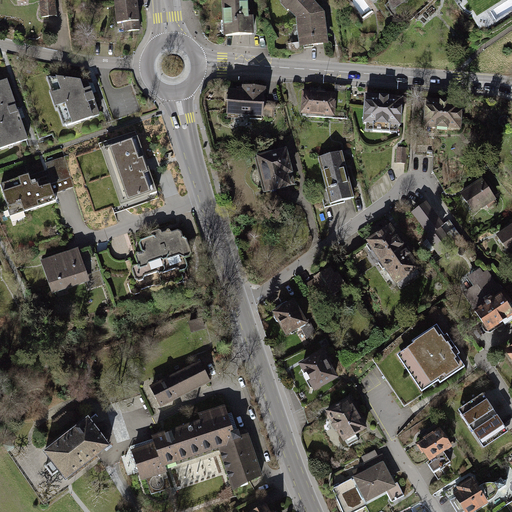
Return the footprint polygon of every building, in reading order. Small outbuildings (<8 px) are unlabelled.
[(139,29),(135,0),(115,0),(118,23),(124,23),(125,31),(139,29)] [(313,0),(281,0),(279,2),(297,22),(302,52),(330,46),(326,13),(313,0)] [(387,0),(397,12),(413,0),(387,0)] [(254,2),(224,4),(226,39),(257,37),(254,2)] [(88,84),(48,77),(65,127),(99,116),(88,84)] [(10,81),(0,84),(0,149),(29,140),(10,81)] [(270,90),(230,89),(229,120),(269,121),(270,90)] [(338,93),(303,91),(301,118),(337,120),(338,93)] [(407,101),(368,98),(365,129),(404,132),(407,101)] [(463,106),(425,106),(424,134),(463,135),(463,106)] [(137,137),(102,150),(121,205),(157,192),(137,137)] [(287,150),(255,159),(265,195),(298,186),(287,150)] [(344,153),(317,160),(329,208),(356,201),(344,153)] [(27,176),(0,185),(0,186),(11,218),(56,202),(47,178),(30,184),(27,176)] [(498,199),(484,181),(461,198),(475,216),(498,199)] [(452,235),(428,203),(414,214),(439,245),(452,235)] [(394,226),(367,243),(392,285),(419,269),(394,226)] [(511,227),(496,237),(509,257),(511,255),(511,227)] [(168,231),(139,240),(130,278),(135,297),(181,280),(189,260),(183,236),(168,231)] [(79,249),(41,263),(53,294),(88,281),(91,290),(105,284),(100,270),(88,274),(79,249)] [(334,267),(314,279),(328,301),(347,290),(334,267)] [(471,314),(485,334),(511,316),(511,315),(488,279),(473,288),(484,306),(471,314)] [(294,299),(269,313),(284,340),(309,326),(294,299)] [(461,365),(434,326),(395,353),(422,392),(461,365)] [(321,353),(297,364),(310,391),(333,380),(321,353)] [(200,361),(150,387),(161,409),(212,382),(200,361)] [(482,394),(456,411),(480,449),(506,432),(482,394)] [(348,398),(322,412),(343,449),(357,442),(354,436),(366,429),(348,398)] [(234,491),(263,476),(249,434),(241,437),(239,431),(238,432),(235,433),(228,415),(225,406),(199,415),(201,421),(152,437),(153,440),(154,443),(131,451),(139,473),(142,482),(147,480),(152,495),(172,488),(167,474),(168,473),(166,467),(220,450),(234,491)] [(232,414),(228,415),(235,433),(238,432),(232,414)] [(111,447),(88,418),(43,453),(65,483),(111,447)] [(449,449),(435,429),(413,444),(426,464),(449,449)] [(131,451),(154,443),(153,440),(131,447),(127,454),(134,474),(139,473),(131,451)] [(381,463),(351,479),(364,505),(394,488),(381,463)] [(359,511),(366,509),(364,505),(351,479),(330,490),(341,511),(359,511)] [(471,479),(447,495),(458,511),(474,511),(487,504),(471,479)]
